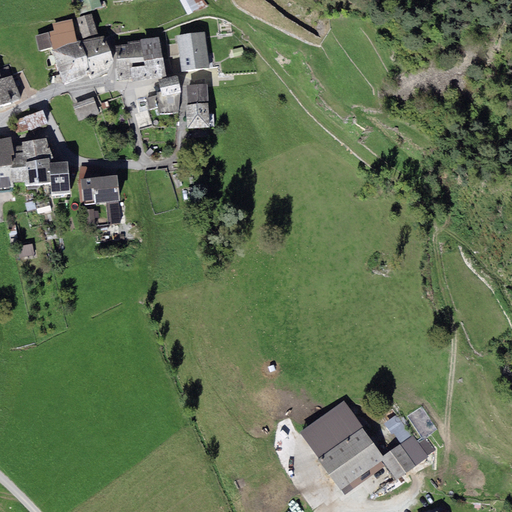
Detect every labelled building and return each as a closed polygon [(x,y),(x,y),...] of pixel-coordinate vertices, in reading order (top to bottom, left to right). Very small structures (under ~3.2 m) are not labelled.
[(180,0),(189,15),(209,6),(204,0),(180,0)] [(91,14),(77,18),(83,39),(97,35),(91,14)] [(36,36),(40,51),(53,48),(54,51),(68,44),(78,42),(73,19),(53,23),(54,30),(36,36)] [(206,32),(178,36),(179,44),(180,55),(182,72),(211,68),(206,32)] [(92,80),(107,73),(114,62),(104,36),(81,41),(91,73),(89,74),(92,80)] [(133,82),(167,77),(160,37),(141,40),(145,66),(131,68),(133,80),(133,82)] [(117,71),(119,81),(133,80),(131,68),(145,66),(141,40),(128,42),(129,44),(116,46),(117,71)] [(52,51),(64,85),(89,74),(91,73),(81,41),(78,42),(68,44),(54,51),(52,51)] [(170,57),(180,55),(179,44),(168,46),(170,57)] [(0,106),(22,99),(9,67),(0,69),(0,106)] [(182,93),(178,76),(159,80),(162,94),(147,98),(150,110),(158,108),(160,115),(179,113),(182,93)] [(186,106),(188,130),(210,128),(209,104),(207,84),(187,86),(188,106),(186,106)] [(95,97),(73,105),(79,122),(101,114),(95,97)] [(29,131),(48,124),(43,111),(25,117),(25,118),(29,131)] [(23,133),(29,131),(25,118),(18,119),(22,132),(23,133)] [(17,133),(22,132),(18,119),(13,121),(17,133)] [(15,153),(14,146),(11,137),(0,139),(0,167),(11,167),(13,167),(11,154),(15,153)] [(50,159),(50,161),(55,159),(46,139),(22,142),(23,146),(14,146),(15,153),(11,154),(13,167),(26,165),(26,163),(50,159)] [(11,167),(12,183),(14,183),(25,182),(26,186),(52,183),(50,164),(50,161),(50,159),(26,163),(26,165),(13,167),(11,167)] [(52,196),(71,194),(68,162),(50,164),(52,183),(52,196)] [(81,180),(101,178),(100,168),(82,166),(80,172),(81,180)] [(0,189),(11,189),(11,187),(14,188),(14,183),(12,183),(11,167),(0,167),(0,189)] [(119,202),(120,202),(118,176),(101,178),(81,180),(83,202),(85,202),(85,206),(106,204),(119,202)] [(108,225),(121,224),(119,202),(106,204),(108,225)] [(100,218),(99,211),(95,212),(94,210),(84,211),(86,228),(97,226),(96,218),(100,218)] [(8,225),(10,239),(18,238),(16,224),(8,225)] [(0,251),(12,249),(10,239),(0,241),(0,251)] [(33,244),(19,247),(20,257),(35,255),(33,244)] [(299,434),(318,461),(363,428),(345,402),(299,434)] [(402,444),(412,437),(397,415),(384,424),(392,435),(394,434),(402,444)] [(318,461),(341,492),(383,461),(384,457),(363,428),(318,461)] [(383,461),(397,480),(429,457),(428,456),(419,444),(413,436),(402,444),(384,457),(383,461)] [(419,444),(428,456),(436,450),(427,438),(419,444)]
